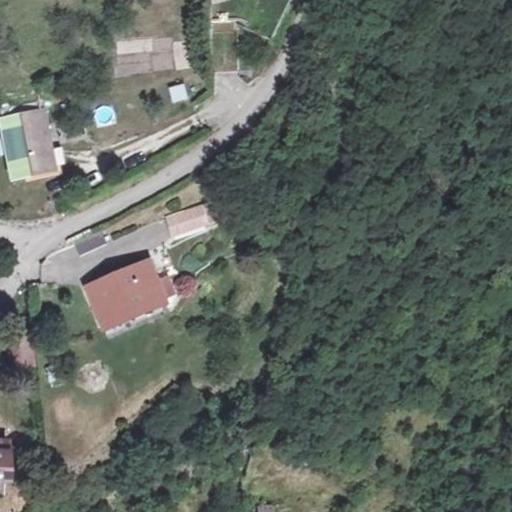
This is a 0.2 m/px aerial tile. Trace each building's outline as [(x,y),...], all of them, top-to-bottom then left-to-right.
[(239,64),(264,63),(260,13),(237,15),(239,64)] [(174,105),(190,100),(185,84),(169,89),(174,105)] [(4,121),(46,113),(44,103),(2,111),(4,121)] [(58,171),(46,113),(4,121),(13,160),(17,180),(58,171)] [(13,160),(4,121),(0,121),(0,145),(3,162),(13,160)] [(82,258),(111,250),(107,237),(79,245),(82,258)] [(220,238),(181,238),(180,258),(219,259),(220,238)] [(145,280),(88,292),(97,332),(153,322),(145,280)] [(32,330),(10,331),(11,342),(33,341),(32,330)] [(33,341),(11,342),(12,357),(34,356),(33,341)] [(8,478),(8,441),(0,441),(0,477),(3,477),(8,478)]
